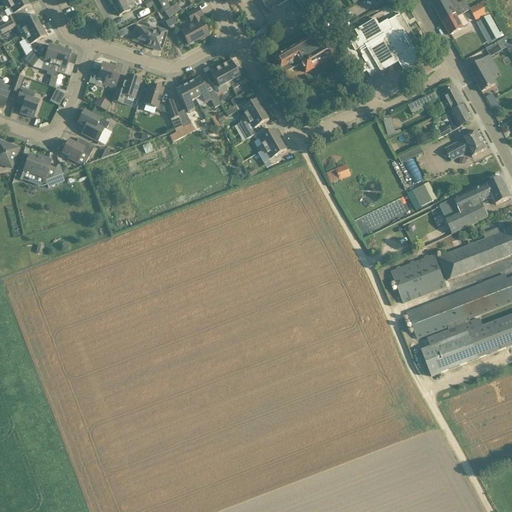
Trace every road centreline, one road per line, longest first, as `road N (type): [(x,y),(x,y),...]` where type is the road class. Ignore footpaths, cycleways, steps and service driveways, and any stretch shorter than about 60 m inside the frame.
road 1 (residential): [(489,511),(299,137)]
road 2 (residential): [(299,137),(369,104),(386,107),(421,92),(459,66)]
road 3 (residential): [(92,45),(53,137),(0,121)]
road 4 (residential): [(234,36),(175,68),(104,48)]
road 5 (residential): [(299,137),(234,36)]
